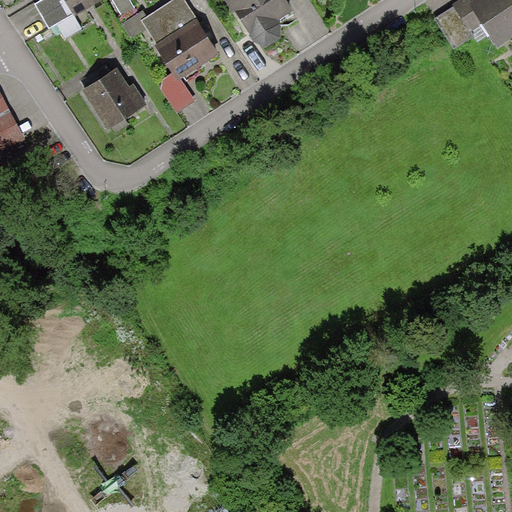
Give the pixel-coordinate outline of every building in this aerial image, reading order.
[(74,5),(70,0),(35,0),(47,20),(74,5)] [(145,24),(138,13),(128,0),(109,0),(106,2),(128,36),(145,24)] [(157,0),(138,13),(145,24),(173,67),(176,70),(216,43),(187,0),(157,0)] [(234,0),(249,22),(249,30),(262,34),(275,28),(274,9),(287,0),(234,0)] [(473,25),(470,21),(456,0),(446,0),(431,10),(449,40),(473,25)] [(456,0),(470,21),(485,11),(502,0),(456,0)] [(511,0),(502,0),(485,11),(499,33),(511,24),(511,0)] [(112,60),(81,80),(107,121),(145,97),(131,75),(125,79),(112,60)] [(176,70),(173,67),(158,77),(175,104),(191,93),(176,70)] [(7,120),(0,123),(0,139),(14,132),(7,120)]
